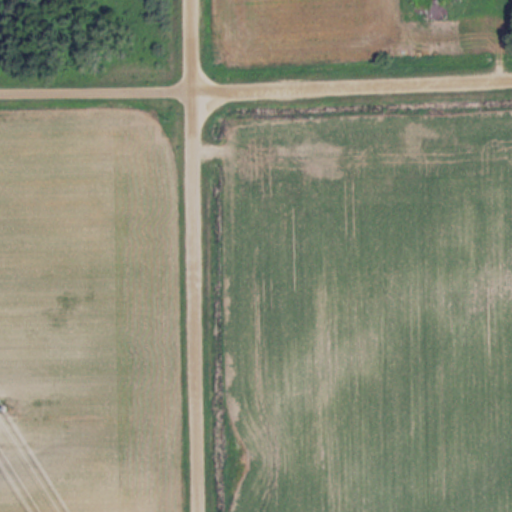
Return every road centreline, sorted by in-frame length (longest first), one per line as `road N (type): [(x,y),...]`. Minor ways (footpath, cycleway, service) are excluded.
road 1 (residential): [(0,95),(511,81)]
road 2 (residential): [(195,511),(190,0)]
